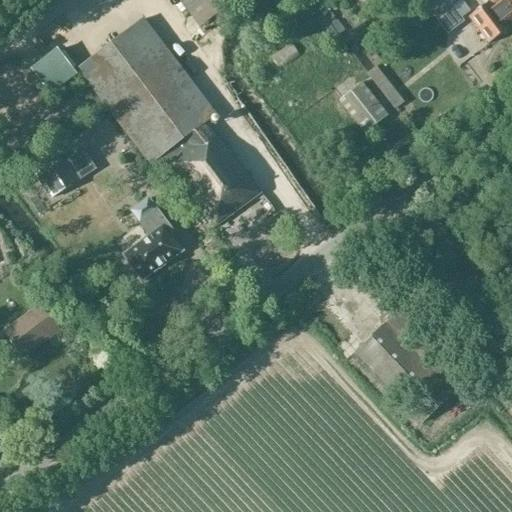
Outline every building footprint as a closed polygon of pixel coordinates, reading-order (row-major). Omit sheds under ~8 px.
[(179,0),(197,22),(224,0),(179,0)] [(462,1),(463,0),(430,0),(451,27),(469,12),(462,1)] [(507,28),(511,24),(511,0),(485,0),(488,3),(468,17),(487,44),(508,30),(507,28)] [(158,16),(176,37),(181,32),(163,11),(158,16)] [(104,49),(76,70),(157,176),(160,173),(167,168),(175,179),(213,229),(261,195),(207,123),(217,115),(144,19),(104,49)] [(56,50),(29,71),(50,97),(76,76),(56,50)] [(366,136),(388,116),(361,84),(357,87),(349,77),(334,89),(341,100),(338,102),(366,136)] [(82,150),(37,179),(50,200),(95,170),(82,150)] [(149,237),(122,256),(141,282),(182,252),(164,228),(167,226),(156,211),(139,224),(149,237)] [(40,304),(1,333),(22,359),(59,331),(40,304)] [(395,315),(384,324),(354,353),(423,426),(454,397),(452,396),(462,386),(395,315)] [(0,429),(11,420),(4,411),(0,413),(0,429)]
